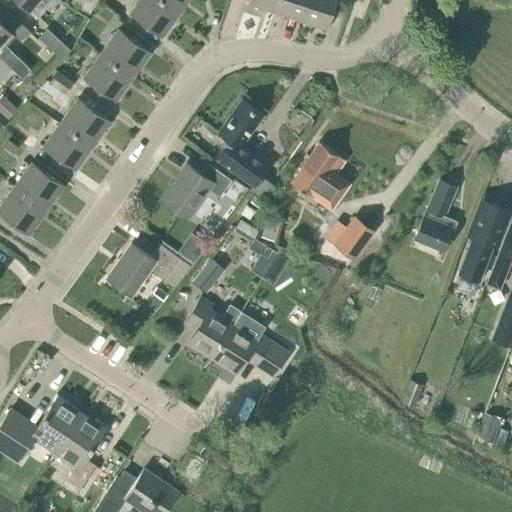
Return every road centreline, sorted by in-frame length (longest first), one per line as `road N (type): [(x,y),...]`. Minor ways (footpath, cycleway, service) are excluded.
road 1 (residential): [(24,314),(198,74),(219,57),(348,55),(404,32)]
road 2 (residential): [(187,423),(24,314)]
road 3 (unclassified): [(511,141),(460,103),(404,32)]
